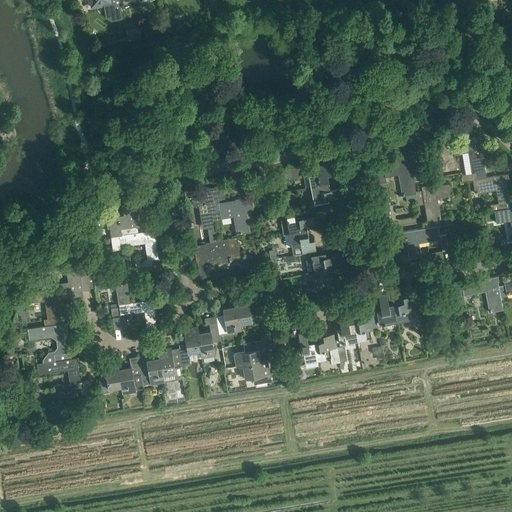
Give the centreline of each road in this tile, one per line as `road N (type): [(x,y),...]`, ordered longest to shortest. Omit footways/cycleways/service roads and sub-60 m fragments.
road 1 (residential): [(356,144),(179,177)]
road 2 (residential): [(511,145),(484,122),(356,144)]
road 3 (residential): [(511,262),(438,278),(374,272)]
road 4 (residential): [(374,272),(356,144)]
road 5 (residential): [(189,292),(255,280),(278,292),(291,315)]
